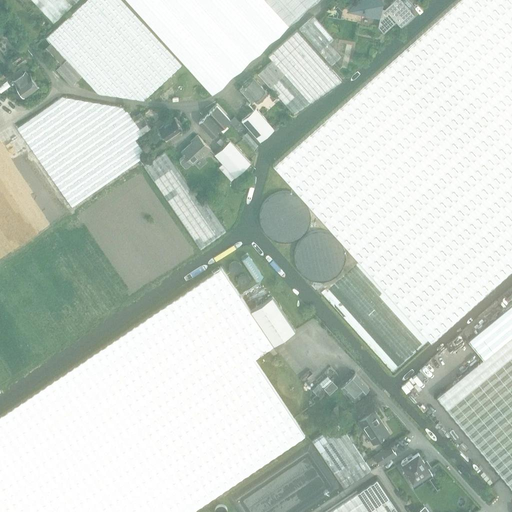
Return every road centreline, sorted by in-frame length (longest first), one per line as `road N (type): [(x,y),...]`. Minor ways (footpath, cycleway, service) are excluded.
road 1 (unclassified): [(60,90),(185,111),(222,91),(325,0)]
road 2 (unclassified): [(489,511),(375,389)]
